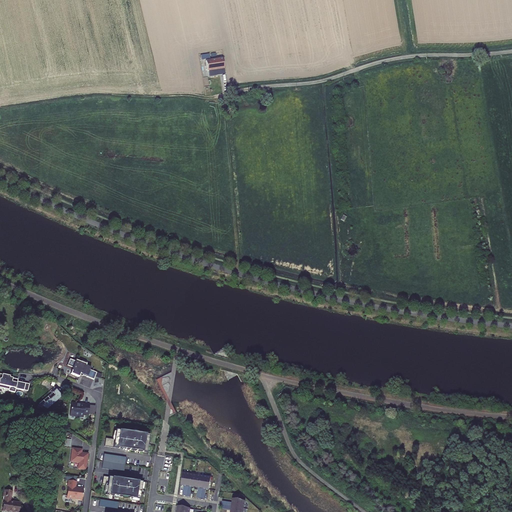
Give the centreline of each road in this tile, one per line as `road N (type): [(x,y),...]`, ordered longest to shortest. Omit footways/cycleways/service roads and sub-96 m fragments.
road 1 (unclassified): [(227,97),(403,56),(511,51)]
road 2 (unclassified): [(0,180),(234,272)]
road 3 (track): [(234,272),(227,97)]
